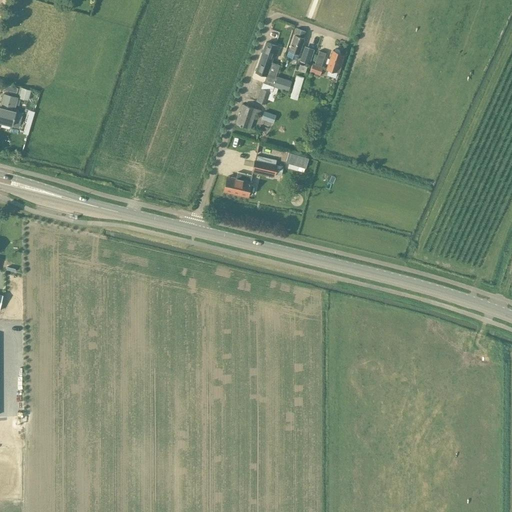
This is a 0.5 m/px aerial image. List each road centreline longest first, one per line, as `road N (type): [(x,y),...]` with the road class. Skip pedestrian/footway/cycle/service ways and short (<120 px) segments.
road 1 (tertiary): [(511,317),(391,277),(193,229)]
road 2 (residential): [(345,41),(272,14),(193,229)]
road 3 (tertiary): [(193,229),(0,182)]
